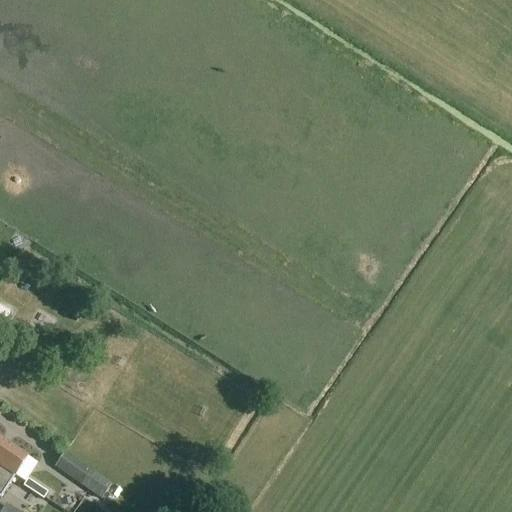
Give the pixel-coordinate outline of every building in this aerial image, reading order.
[(0,468),(14,478),(27,459),(0,441),(0,468)] [(102,500),(112,485),(65,453),(55,468),(102,500)] [(0,499),(14,478),(0,468),(0,499)] [(22,488),(32,494),(38,486),(27,480),(22,488)] [(38,486),(32,494),(43,501),(48,493),(38,486)]
